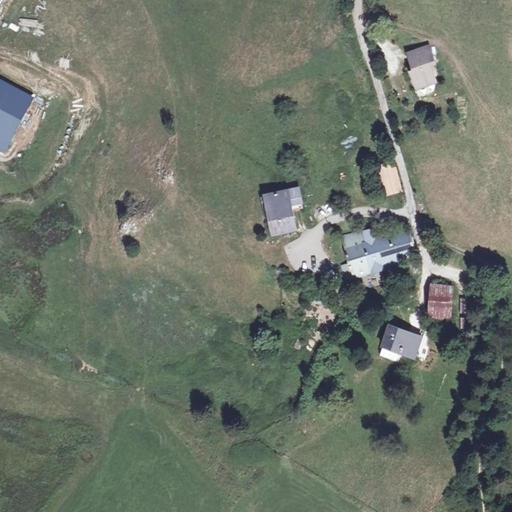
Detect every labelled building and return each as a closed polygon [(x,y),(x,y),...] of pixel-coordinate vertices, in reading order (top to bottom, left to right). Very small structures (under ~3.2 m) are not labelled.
[(442,56),(420,60),(424,79),(421,80),(423,91),(427,90),(428,96),(444,93),(441,76),(445,74),(442,56)] [(34,99),(0,81),(0,147),(7,152),(34,99)] [(405,178),(397,146),(382,150),(390,182),(405,178)] [(301,208),(296,188),(265,194),(272,233),(294,228),(290,210),(301,208)] [(364,232),(361,223),(335,231),(350,272),(416,253),(406,222),(364,232)] [(448,285),(429,285),(423,285),(424,316),(447,317),(448,285)] [(419,337),(394,325),(377,362),(393,369),(396,361),(406,365),(419,337)]
